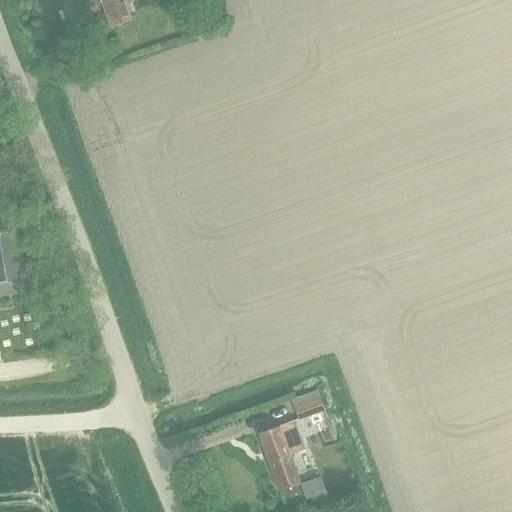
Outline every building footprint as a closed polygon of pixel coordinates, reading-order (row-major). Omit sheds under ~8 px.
[(130,1),(133,0),(99,0),(109,26),(130,18),(128,12),(133,10),(130,1)] [(0,294),(21,291),(11,228),(0,230),(0,294)] [(316,389),(290,399),(293,407),(319,397),(316,389)] [(297,418),(323,408),(319,397),(293,407),(297,418)] [(292,420),(278,425),(278,424),(257,432),(278,490),(299,483),(289,454),(303,449),(292,420)] [(299,484),(304,498),(324,491),(319,477),(299,484)]
